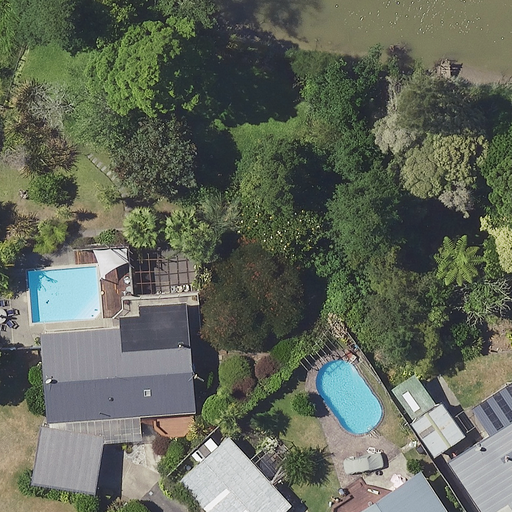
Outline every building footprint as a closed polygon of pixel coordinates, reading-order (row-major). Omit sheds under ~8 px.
[(184,291),(118,293),(119,318),(38,321),(41,412),(28,413),(30,475),(92,473),(90,432),(135,431),(134,406),(187,404),(184,291)] [(461,426),(410,357),(381,379),(432,448),(461,426)] [(511,511),(511,367),(509,363),(467,392),(489,425),(446,454),(485,511),(511,511)] [(271,511),(288,497),(224,425),(174,469),(212,511),(271,511)] [(445,511),(412,461),(333,511),(445,511)]
